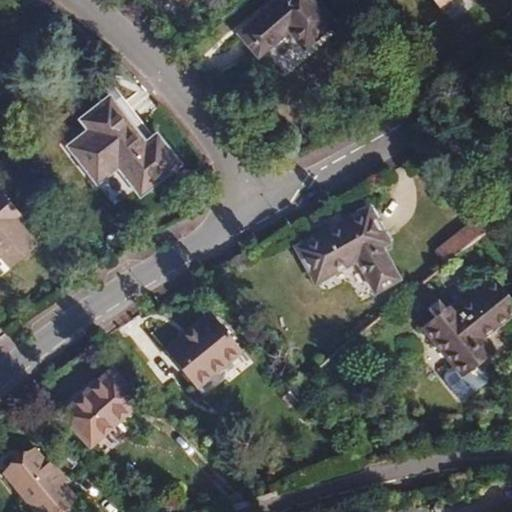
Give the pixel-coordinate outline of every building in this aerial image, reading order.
[(328,23),(306,0),(275,0),(236,36),(255,58),(285,31),(301,49),(328,23)] [(146,141),(109,94),(79,117),(88,128),(67,144),(96,181),(116,166),(140,196),(181,166),(157,134),(146,141)] [(479,201),(497,224),(508,216),(511,212),(511,201),(499,185),(479,201)] [(19,214),(0,190),(0,252),(13,267),(37,247),(13,220),(19,214)] [(391,241),(372,206),(292,250),(312,284),(353,262),(371,293),(396,281),(377,249),(391,241)] [(492,228),(480,214),(432,252),(444,267),(492,228)] [(458,298),(425,324),(467,375),(498,349),(489,337),(511,318),(511,293),(499,277),(463,305),(458,298)] [(240,350),(210,314),(165,352),(196,388),(240,350)] [(138,404),(111,374),(62,418),(89,447),(138,404)] [(58,511),(75,499),(35,451),(2,478),(31,511),(58,511)]
